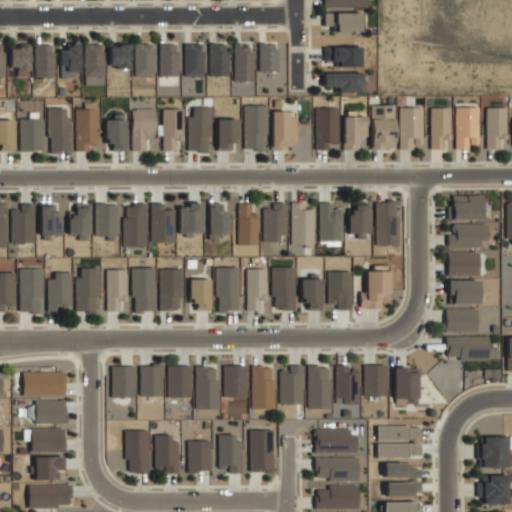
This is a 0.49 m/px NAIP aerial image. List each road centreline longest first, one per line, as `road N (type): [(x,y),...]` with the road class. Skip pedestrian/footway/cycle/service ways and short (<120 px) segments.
road 1 (residential): [(0,177),(511,175)]
road 2 (residential): [(0,342),(379,337),(403,325)]
road 3 (residential): [(0,16),(295,16)]
road 4 (residential): [(89,339),(89,459),(108,491),(132,501)]
road 5 (residential): [(447,511),(452,423),(478,401),(511,398)]
road 6 (residential): [(132,501),(286,501)]
road 7 (residential): [(403,325),(419,292),(418,176)]
